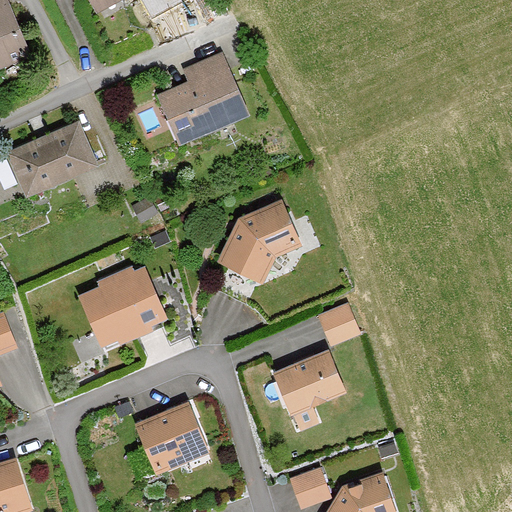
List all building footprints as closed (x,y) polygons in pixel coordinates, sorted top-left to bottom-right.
[(7,0),(0,0),(0,71),(32,58),(7,0)] [(127,0),(92,0),(101,15),(127,0)] [(233,71),(226,56),(189,73),(195,85),(162,101),(172,122),(183,117),(195,141),(246,117),(226,74),(233,71)] [(80,126),(9,157),(28,198),(98,167),(80,126)] [(303,243),(282,200),(238,219),(217,260),(262,282),(274,256),(303,243)] [(169,322),(146,272),(135,277),(132,270),(101,284),(104,291),(82,301),(105,350),(123,341),(126,348),(155,335),(152,329),(169,322)] [(346,304),(319,313),(330,342),(357,333),(346,304)] [(0,357),(17,350),(3,314),(0,315),(0,387),(2,386),(0,381),(0,357)] [(327,350),(274,371),(291,413),(344,391),(327,350)] [(190,403),(136,424),(154,470),(208,449),(190,403)] [(16,459),(0,463),(0,511),(23,511),(33,509),(16,459)] [(299,507),(331,496),(321,465),(288,476),(299,507)] [(396,511),(384,474),(343,487),(330,511),(396,511)]
